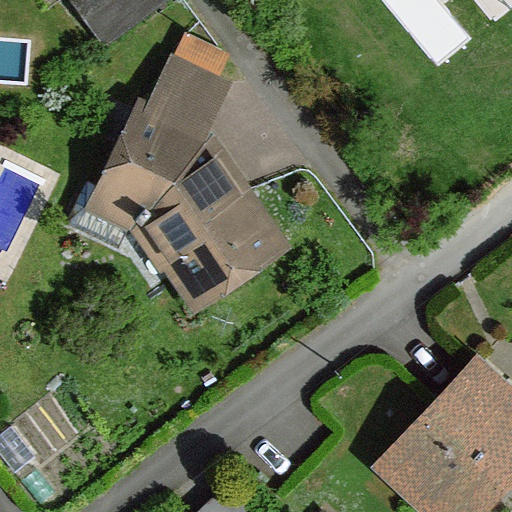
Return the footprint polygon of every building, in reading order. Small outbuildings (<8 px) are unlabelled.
[(160,0),(78,0),(106,39),(160,0)] [(175,60),(149,113),(203,140),(230,87),(175,60)] [(203,140),(149,113),(144,112),(107,189),(139,211),(145,214),(203,296),(279,245),(242,192),(207,142),(203,140)] [(139,211),(107,189),(90,180),(69,222),(122,246),(139,211)] [(486,358),(388,465),(437,511),(477,511),(511,475),(511,398),(504,391),(511,382),(486,358)] [(265,511),(234,479),(199,511),(265,511)]
